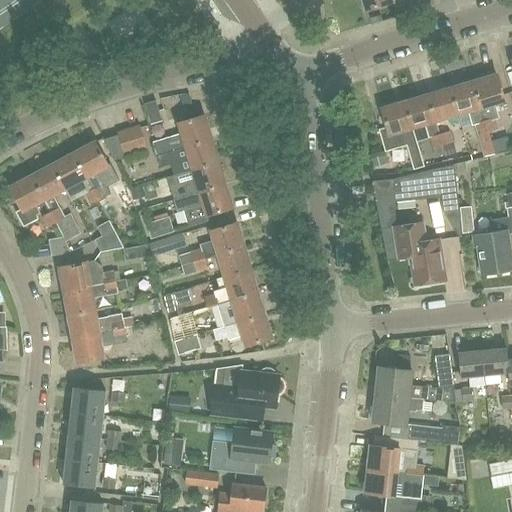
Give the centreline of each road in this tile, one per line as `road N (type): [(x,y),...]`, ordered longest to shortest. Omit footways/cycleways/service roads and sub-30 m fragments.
road 1 (residential): [(0,140),(110,91),(208,64),(262,30)]
road 2 (residential): [(22,511),(39,349),(28,294),(0,247)]
road 3 (tertiary): [(333,327),(313,137),(294,75)]
road 4 (residential): [(294,75),(511,10)]
road 5 (tertiary): [(314,511),(333,327)]
road 6 (residential): [(511,309),(333,327)]
